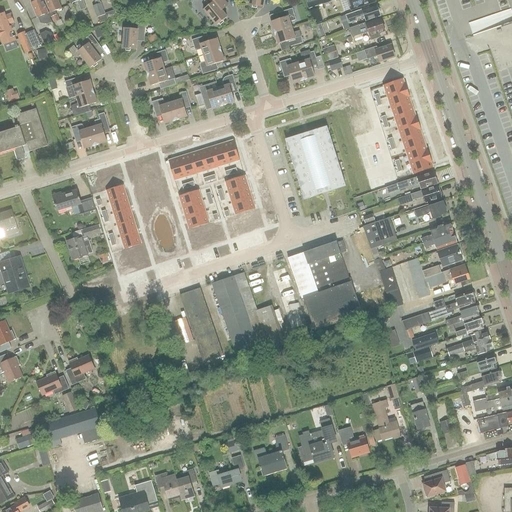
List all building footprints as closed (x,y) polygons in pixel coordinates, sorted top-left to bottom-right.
[(47,24),(52,22),(42,0),(38,0),(31,3),(37,18),(44,15),(47,24)] [(55,11),(62,9),(58,0),(45,0),(55,22),(59,21),(55,11)] [(81,11),(86,9),(83,0),(69,0),(71,4),(78,1),(81,11)] [(105,15),(99,0),(94,0),(96,5),(93,6),(97,18),(98,17),(105,15)] [(145,0),(144,0),(137,3),(139,11),(148,8),(145,0)] [(225,3),(222,0),(206,0),(211,5),(204,10),(217,26),(227,17),(219,7),(225,3)] [(335,0),(305,0),(308,9),(330,2),(335,0)] [(374,0),(348,0),(352,10),(375,2),(374,0)] [(128,9),(130,15),(137,12),(134,6),(128,9)] [(366,21),(381,16),(378,6),(370,9),(369,7),(345,15),(348,24),(357,21),(356,18),(364,15),(366,21)] [(271,22),(275,33),(292,28),(290,22),(296,20),(293,9),(280,12),(282,18),(271,22)] [(119,19),(116,10),(110,12),(114,21),(119,19)] [(114,21),(110,12),(105,14),(109,23),(114,21)] [(15,28),(14,23),(15,23),(11,14),(6,16),(5,13),(0,14),(0,39),(1,39),(3,45),(16,41),(16,40),(14,41),(10,29),(15,28)] [(101,24),(107,21),(105,15),(98,17),(101,24)] [(380,33),(385,31),(381,19),(373,22),(373,21),(350,29),(353,37),(369,32),(372,40),(381,37),(380,33)] [(138,37),(145,38),(146,25),(134,23),(133,29),(125,29),(123,49),(136,50),(138,37)] [(325,35),(321,24),(315,26),(319,37),(325,35)] [(303,43),(301,37),(300,31),(294,33),(292,28),(275,33),(278,44),(289,41),(291,47),(303,43)] [(26,35),(33,49),(41,45),(35,31),(26,35)] [(55,40),(52,33),(46,31),(40,34),(44,44),(55,40)] [(33,49),(26,35),(25,32),(17,35),(26,54),(33,51),(33,49)] [(99,45),(91,34),(81,42),(85,47),(78,52),(90,68),(101,60),(94,50),(99,45)] [(151,46),(159,41),(155,34),(147,40),(151,46)] [(221,50),(218,39),(206,42),(205,36),(192,40),(195,51),(202,49),(204,55),(221,50)] [(327,61),(338,57),(334,45),(323,49),(327,61)] [(395,58),(391,45),(378,50),(377,47),(365,51),(367,58),(367,60),(378,56),(380,63),(395,58)] [(47,58),(46,49),(38,50),(39,59),(47,58)] [(225,61),(221,50),(204,55),(206,62),(199,64),(203,75),(215,71),(214,65),(225,61)] [(314,52),(311,53),(310,50),(300,53),(303,62),(299,63),(304,80),(315,77),(312,66),(318,64),(314,52)] [(144,64),(148,75),(172,68),(172,67),(165,69),(163,64),(169,62),(166,51),(154,54),(156,60),(144,64)] [(328,61),(331,72),(343,68),(340,58),(328,61)] [(304,80),(299,63),(292,65),(290,59),(280,62),(283,75),(289,73),(293,84),(304,80)] [(175,79),(172,68),(148,75),(151,86),(162,83),(164,89),(176,85),(174,79),(175,79)] [(233,75),(227,77),(225,78),(224,78),(224,79),(223,81),(223,83),(224,86),(218,88),(224,106),(235,102),(231,91),(237,89),(233,75)] [(65,82),(70,99),(77,97),(94,92),(90,80),(79,84),(77,78),(65,82)] [(403,80),(384,86),(388,97),(407,91),(405,83),(404,84),(403,80)] [(224,106),(218,88),(207,92),(205,86),(199,87),(203,100),(209,98),(213,109),(224,106)] [(5,93),(8,102),(18,99),(16,92),(13,93),(12,90),(5,93)] [(407,91),(388,97),(392,108),(410,102),(409,98),(410,98),(407,91)] [(72,106),(71,108),(72,111),(74,117),(86,113),(88,112),(86,106),(97,103),(94,92),(77,97),(79,104),(72,106)] [(184,106),(190,104),(186,92),(180,94),(182,100),(171,103),(176,120),(188,117),(184,106)] [(203,100),(201,93),(195,95),(198,107),(205,105),(203,100)] [(176,120),(171,103),(165,105),(163,99),(152,102),(156,115),(162,113),(165,124),(176,120)] [(410,102),(392,108),(395,119),(414,113),(410,102)] [(30,152),(48,146),(37,109),(12,117),(15,127),(16,127),(16,128),(0,133),(0,153),(26,145),(26,144),(27,144),(30,152)] [(98,115),(100,119),(95,121),(96,126),(90,128),(96,146),(107,142),(104,131),(110,129),(105,113),(98,115)] [(414,113),(395,119),(399,130),(419,123),(416,116),(415,116),(414,113)] [(419,123),(399,130),(403,141),(421,135),(420,131),(421,131),(419,123)] [(96,146),(90,128),(84,130),(83,126),(81,125),(78,126),(71,127),(75,140),(81,138),(85,149),(96,146)] [(313,131),(330,187),(345,182),(327,126),(313,131)] [(330,187),(313,131),(286,140),(288,145),(301,140),(318,196),(347,188),(345,182),(330,187)] [(421,135),(403,141),(407,152),(425,145),(421,135)] [(296,141),(287,144),(304,200),(319,195),(301,140),(296,141)] [(73,141),(66,143),(68,149),(75,147),(73,141)] [(234,141),(223,144),(229,163),(240,160),(234,141)] [(223,144),(212,148),(218,167),(229,163),(223,144)] [(425,145),(407,152),(410,163),(430,156),(427,149),(426,149),(425,145)] [(212,148),(201,151),(207,170),(218,167),(212,148)] [(201,151),(191,154),(197,173),(207,170),(201,151)] [(191,154),(180,158),(186,177),(197,173),(191,154)] [(430,156),(410,163),(414,174),(433,168),(431,164),(432,163),(430,156)] [(180,158),(169,161),(175,180),(186,177),(180,158)] [(434,172),(407,181),(397,184),(399,190),(408,187),(419,183),(421,189),(438,184),(434,172)] [(245,176),(226,182),(229,193),(248,187),(245,176)] [(389,187),(391,192),(399,190),(397,184),(389,187)] [(123,185),(107,190),(111,202),(127,198),(123,185)] [(426,203),(441,198),(438,186),(411,195),(413,200),(424,197),(426,203)] [(248,187),(229,193),(233,204),(252,198),(248,187)] [(92,198),(81,202),(77,190),(62,195),(61,193),(52,195),(57,212),(78,205),(81,215),(96,210),(92,198)] [(199,190),(180,196),(183,207),(202,201),(199,190)] [(127,198),(111,202),(114,214),(130,209),(127,198)] [(252,198),(233,204),(236,215),(255,209),(252,198)] [(202,201),(183,207),(186,218),(205,212),(202,201)] [(443,214),(447,213),(444,202),(415,211),(417,218),(427,214),(426,211),(430,209),(433,219),(442,217),(441,215),(443,215),(443,214)] [(130,209),(114,214),(118,226),(134,221),(130,209)] [(2,229),(16,224),(12,210),(0,213),(0,238),(5,237),(2,229)] [(205,212),(186,218),(190,229),(209,223),(205,212)] [(375,222),(372,215),(363,218),(366,225),(375,222)] [(398,240),(390,218),(363,227),(371,249),(398,240)] [(134,221),(118,226),(122,237),(137,232),(134,221)] [(423,243),(454,233),(451,223),(430,229),(432,235),(422,238),(423,243)] [(71,233),(73,240),(67,242),(73,260),(93,253),(89,238),(102,234),(101,233),(103,233),(101,225),(71,233)] [(137,232),(122,237),(125,249),(141,244),(137,232)] [(457,243),(454,233),(423,243),(425,248),(435,244),(437,249),(457,243)] [(351,282),(341,253),(347,251),(343,241),(337,243),(337,242),(288,258),(302,299),(304,298),(315,331),(363,314),(352,282),(351,282)] [(443,267),(463,260),(458,245),(438,251),(443,267)] [(371,251),(374,259),(380,257),(377,248),(371,251)] [(2,253),(0,253),(0,271),(2,271),(9,293),(29,287),(20,258),(5,263),(2,253)] [(107,254),(99,256),(102,264),(109,261),(107,254)] [(378,271),(385,269),(381,258),(375,260),(378,271)] [(408,262),(410,267),(420,264),(419,258),(408,262)] [(391,259),(384,262),(386,268),(393,265),(391,259)] [(422,269),(420,264),(410,267),(412,272),(422,269)] [(439,266),(435,267),(423,272),(424,275),(425,278),(430,277),(434,275),(439,273),(441,273),(439,266)] [(380,271),(382,277),(393,273),(391,268),(380,271)] [(424,275),(423,272),(422,269),(412,272),(413,278),(424,275)] [(450,270),(444,272),(448,282),(453,280),(455,284),(470,279),(466,269),(451,274),(450,270)] [(444,272),(441,273),(439,273),(443,283),(448,282),(444,272)] [(244,273),(212,284),(238,360),(270,349),(285,343),(273,305),(257,311),(248,285),(244,273)] [(395,278),(393,273),(382,277),(383,282),(395,278)] [(443,283),(439,273),(434,275),(438,285),(443,283)] [(425,280),(425,278),(424,275),(413,278),(415,283),(425,280)] [(438,285),(434,275),(430,277),(433,287),(438,285)] [(433,287),(430,277),(425,278),(425,280),(427,285),(428,289),(433,287)] [(396,284),(395,278),(383,282),(385,287),(396,284)] [(427,285),(425,280),(415,283),(417,289),(427,285)] [(398,289),(396,284),(385,287),(387,293),(398,289)] [(429,291),(428,289),(427,285),(417,289),(418,294),(429,291)] [(223,356),(200,288),(180,295),(203,363),(223,356)] [(400,294),(398,289),(387,293),(388,298),(400,294)] [(430,296),(429,291),(418,294),(420,299),(430,296)] [(475,300),(473,292),(456,297),(457,303),(446,307),(449,316),(453,314),(452,311),(475,303),(474,300),(475,300)] [(401,300),(400,294),(388,298),(390,303),(401,300)] [(403,305),(401,300),(390,303),(392,309),(403,305)] [(462,317),(455,319),(456,324),(479,316),(478,313),(480,312),(477,305),(460,310),(462,317)] [(449,316),(446,307),(441,308),(444,318),(449,316)] [(444,318),(441,308),(436,310),(439,319),(444,318)] [(439,319),(436,310),(431,312),(434,321),(439,319)] [(434,321),(431,312),(426,313),(430,323),(434,321)] [(430,323),(426,313),(422,315),(425,324),(430,323)] [(425,324),(422,315),(417,317),(420,326),(425,324)] [(420,326),(417,317),(412,318),(415,328),(420,326)] [(483,326),(484,325),(481,317),(464,323),(467,329),(459,332),(461,337),(484,329),(483,326)] [(415,328),(412,318),(407,320),(410,329),(415,328)] [(9,342),(16,339),(12,331),(10,331),(5,320),(0,322),(0,352),(11,348),(9,342)] [(410,329),(407,320),(402,322),(405,331),(410,329)] [(490,340),(488,333),(484,334),(483,331),(480,332),(471,335),(473,341),(462,344),(464,348),(490,340)] [(415,351),(438,344),(434,334),(412,341),(415,351)] [(489,348),(493,347),(490,340),(464,348),(462,344),(455,347),(457,354),(476,348),(478,355),(487,352),(486,352),(490,351),(489,348)] [(433,358),(430,347),(414,352),(417,362),(433,358)] [(457,354),(455,347),(447,349),(450,357),(457,354)] [(8,354),(0,357),(0,374),(5,372),(9,383),(23,377),(18,366),(20,365),(17,356),(10,359),(8,354)] [(84,373),(95,369),(89,355),(78,360),(78,358),(69,362),(72,368),(66,371),(72,385),(87,379),(84,373)] [(495,365),(497,365),(495,356),(477,361),(479,366),(458,372),(460,380),(496,369),(495,365)] [(484,382),(471,385),(460,389),(462,394),(473,390),(485,387),(501,382),(500,378),(501,378),(499,370),(482,375),(484,382)] [(55,395),(70,389),(64,376),(59,378),(56,372),(47,375),(48,378),(37,382),(43,396),(54,391),(55,395)] [(432,374),(421,377),(424,387),(435,384),(432,374)] [(424,391),(419,377),(412,379),(416,393),(424,391)] [(392,400),(398,398),(395,385),(388,387),(392,400)] [(486,396),(487,402),(511,396),(511,386),(498,390),(499,396),(495,397),(495,394),(486,396)] [(435,397),(432,390),(426,392),(428,399),(435,397)] [(63,398),(70,414),(78,410),(71,394),(63,398)] [(470,406),(466,394),(460,396),(463,407),(470,406)] [(511,408),(511,396),(487,402),(489,407),(501,404),(503,410),(511,408)] [(86,410),(90,403),(83,399),(79,406),(86,410)] [(472,409),(483,406),(482,400),(470,403),(472,409)] [(373,405),(380,429),(379,429),(373,431),(376,442),(383,440),(400,434),(397,424),(395,418),(387,420),(384,408),(387,407),(386,401),(373,405)] [(418,430),(430,426),(425,410),(423,403),(411,406),(418,430)] [(328,416),(333,414),(330,404),(324,405),(328,416)] [(101,426),(96,409),(48,423),(53,441),(60,439),(101,426)] [(509,425),(511,423),(511,412),(506,413),(477,420),(481,434),(500,428),(507,427),(509,425)] [(337,441),(334,430),(330,418),(320,422),(322,431),(310,434),(310,433),(299,436),(306,462),(314,460),(314,461),(321,459),(321,458),(320,457),(333,454),(330,443),(337,441)] [(444,434),(455,431),(452,419),(440,422),(444,434)] [(351,427),(338,431),(343,446),(348,445),(352,458),(369,452),(365,438),(364,438),(364,436),(357,438),(358,440),(355,441),(351,427)] [(44,441),(39,428),(29,432),(30,434),(17,439),(20,449),(44,441)] [(277,453),(269,456),(264,448),(253,451),(256,460),(258,459),(263,476),(287,468),(282,452),(289,450),(285,435),(276,438),(277,453)] [(240,451),(236,441),(227,443),(230,454),(240,451)] [(45,465),(53,464),(50,449),(42,450),(45,465)] [(499,465),(511,463),(511,449),(506,450),(506,451),(497,452),(486,456),(487,460),(498,459),(499,465)] [(230,486),(230,484),(241,480),(239,471),(245,469),(241,456),(232,458),(236,471),(220,476),(218,471),(210,474),(213,486),(221,484),(222,488),(230,486)] [(14,496),(2,476),(8,472),(1,460),(0,461),(0,503),(0,504),(14,496)] [(476,475),(473,461),(466,463),(469,476),(476,475)] [(470,482),(465,465),(455,468),(461,485),(466,483),(467,485),(469,486),(470,488),(469,490),(468,492),(465,493),(463,492),(462,490),(458,492),(459,496),(473,493),(470,482)] [(191,484),(197,482),(193,470),(183,473),(185,479),(177,481),(181,494),(180,494),(182,500),(195,496),(191,484)] [(451,481),(447,470),(433,475),(435,481),(424,484),(425,488),(423,489),(426,497),(446,491),(443,484),(451,481)] [(177,481),(175,475),(168,477),(166,473),(156,477),(159,489),(165,487),(168,498),(180,494),(181,494),(177,481)] [(111,491),(108,480),(102,482),(105,493),(111,491)] [(137,493),(120,498),(123,511),(141,511),(150,510),(148,504),(158,501),(155,494),(152,481),(135,486),(137,493)] [(72,501),(75,511),(100,511),(103,511),(98,494),(72,501)] [(19,511),(18,510),(28,504),(26,499),(9,509),(9,510),(4,511),(19,511)] [(40,511),(42,511),(53,506),(50,500),(38,507),(40,511)] [(454,511),(455,503),(442,502),(442,509),(430,508),(430,511),(454,511)]
